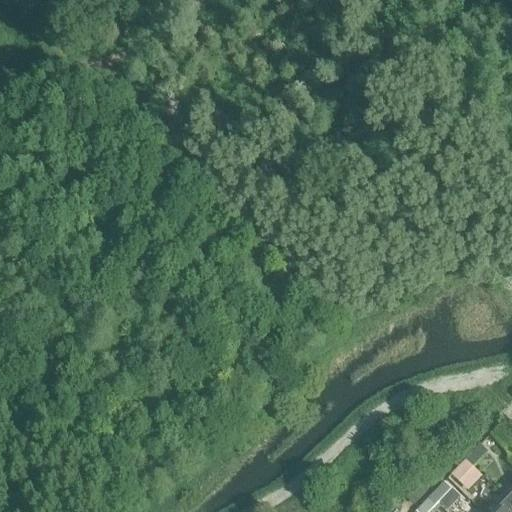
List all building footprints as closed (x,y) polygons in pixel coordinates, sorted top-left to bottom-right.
[(480,447),(466,462),(474,469),(488,455),(480,447)] [(474,469),(466,462),(452,477),(459,484),(474,469)] [(445,484),(430,499),(438,506),(452,492),(445,484)] [(432,511),(438,506),(430,499),(417,511),(432,511)] [(511,511),(511,504),(510,503),(501,511),(511,511)]
